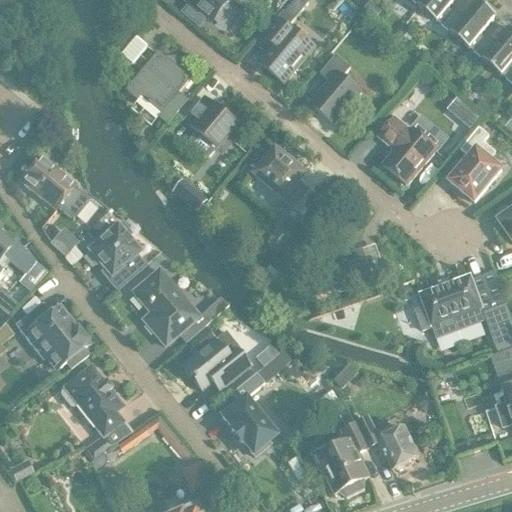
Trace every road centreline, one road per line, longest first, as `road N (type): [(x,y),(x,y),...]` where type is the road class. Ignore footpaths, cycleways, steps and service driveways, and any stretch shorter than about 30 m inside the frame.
road 1 (residential): [(259,511),(0,185)]
road 2 (residential): [(443,249),(150,0)]
